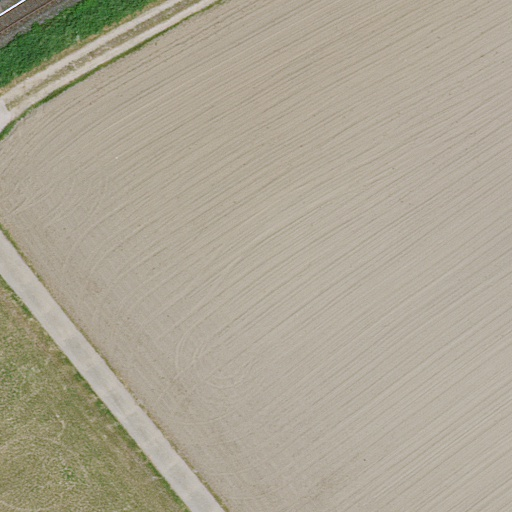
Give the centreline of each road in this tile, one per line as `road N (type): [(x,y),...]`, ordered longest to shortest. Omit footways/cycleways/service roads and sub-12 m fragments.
road 1 (track): [(203,511),(0,250)]
road 2 (track): [(0,113),(194,0)]
